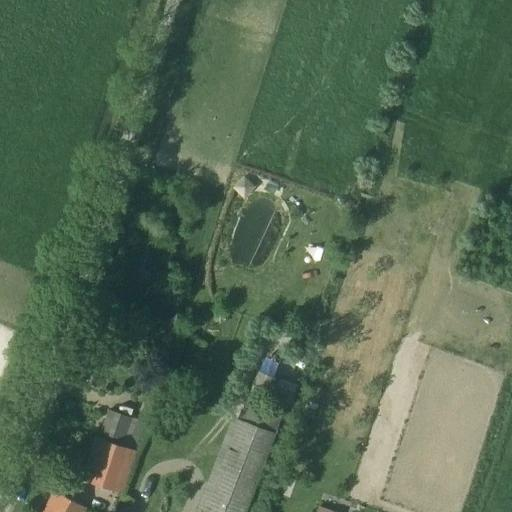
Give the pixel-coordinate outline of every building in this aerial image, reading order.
[(83,370),(76,368),(72,377),(79,380),(83,370)] [(246,511),(284,414),(247,400),(239,420),(232,417),(197,510),(202,511),(246,511)] [(146,422),(108,409),(100,432),(138,445),(146,422)] [(137,451),(95,436),(81,479),(123,493),(137,451)] [(68,499),(54,491),(41,511),(81,511),(84,508),(73,501),(75,499),(69,496),(68,499)]
